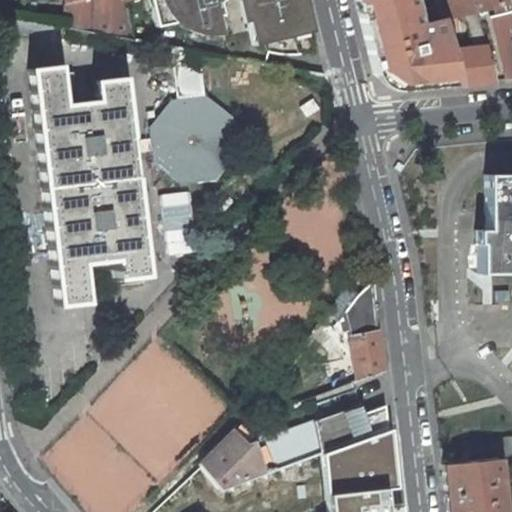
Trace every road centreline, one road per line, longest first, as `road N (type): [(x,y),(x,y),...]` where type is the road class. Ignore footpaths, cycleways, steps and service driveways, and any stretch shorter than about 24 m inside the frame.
road 1 (residential): [(358,115),(403,353),(419,511)]
road 2 (residential): [(358,115),(511,102)]
